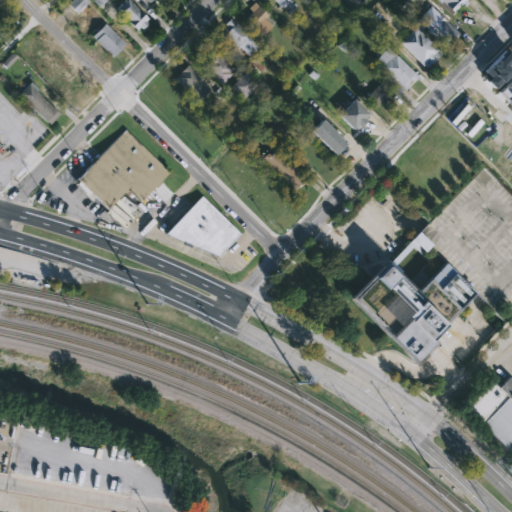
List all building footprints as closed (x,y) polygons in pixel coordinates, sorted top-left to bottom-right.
[(78,13),(88,0),(87,0),(71,0),(68,5),(78,13)] [(124,0),(129,0),(148,19),(145,21),(148,24),(142,29),(140,27),(136,30),(116,9),(123,3),(123,2),(124,0)] [(289,0),(291,2),(285,8),(281,4),(280,6),(274,0),(267,0),(265,2),(263,0),(289,0)] [(465,0),(468,2),(461,8),(458,6),(453,12),(454,13),(451,16),(450,15),(438,4),(439,3),(436,0),(465,0)] [(253,1),(268,16),(265,19),(272,25),(262,35),(246,18),(253,12),(248,6),(253,1)] [(429,5),(458,33),(450,41),(448,38),(442,44),(429,32),(428,34),(424,31),(426,29),(416,19),(429,5)] [(249,37),(259,47),(249,56),(240,47),(238,49),(228,39),(226,40),(219,33),(226,26),(224,24),(231,18),(250,36),(249,37)] [(121,48),(112,57),(92,36),(105,23),(125,44),(121,48)] [(434,61),(427,68),(424,65),(423,66),(400,42),(416,27),(439,50),(437,51),(440,55),(434,61)] [(386,47),(394,55),(395,54),(417,76),(411,81),(409,78),(405,81),(408,84),(402,90),(381,68),(382,67),(374,59),(386,47)] [(511,69),(511,55),(504,48),(480,74),(495,88),(511,69)] [(213,50),(231,67),(236,63),(241,67),(234,74),(231,71),(230,72),(232,74),(221,84),(203,67),(205,64),(203,61),(213,50)] [(209,89),(199,99),(190,90),(189,91),(175,78),(187,64),(203,79),(201,81),(209,89)] [(63,68),(66,70),(67,69),(74,76),(83,86),(74,96),(73,94),(66,101),(58,93),(56,95),(49,87),(56,80),(54,77),(63,68)] [(257,84),(243,99),(230,87),(245,72),(257,84)] [(511,76),(497,92),(511,105),(511,104),(511,76)] [(51,107),(56,111),(58,114),(49,124),(41,117),(39,115),(18,95),(30,81),(38,89),(35,92),(51,107)] [(386,98),(381,104),(379,102),(373,108),(362,98),(379,81),(391,93),(386,98)] [(365,120),(356,129),(353,127),(351,129),(337,114),(352,99),(367,114),(365,115),(367,117),(364,120),(365,120)] [(338,152),(334,155),(310,131),(321,119),(346,144),(338,152)] [(162,182),(156,188),(155,186),(138,202),(127,191),(125,194),(124,192),(106,210),(95,198),(93,200),(76,184),(79,181),(76,179),(125,129),(168,172),(160,180),(162,182)] [(275,150),(307,181),(302,186),(300,184),(293,190),(271,168),(266,173),(257,164),(268,153),(270,155),(275,150)] [(484,166),(511,194),(511,290),(507,295),(494,308),(483,298),(430,243),(418,231),(422,227),(484,166)] [(201,196),(240,234),(218,256),(165,233),(201,196)] [(410,239),(409,238),(417,230),(430,243),(422,251),(410,239)] [(422,251),(419,254),(412,247),(394,264),(401,271),(396,275),(385,264),(410,239),(422,251)] [(381,260),(344,296),(406,358),(474,291),(444,261),(435,270),(428,262),(405,285),(396,275),(385,264),(381,260)] [(507,378),(511,382),(511,442),(505,450),(462,408),(489,381),(496,389),(507,378)]
